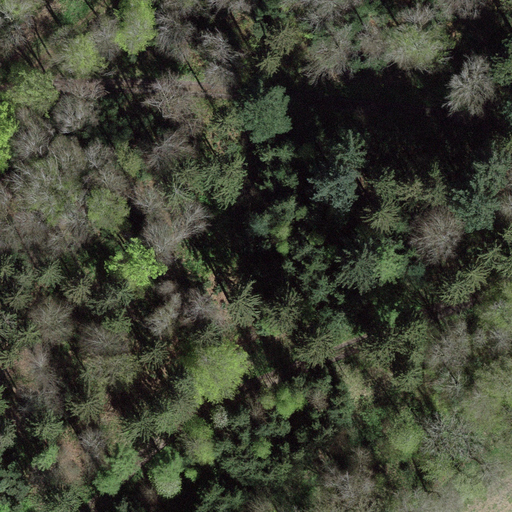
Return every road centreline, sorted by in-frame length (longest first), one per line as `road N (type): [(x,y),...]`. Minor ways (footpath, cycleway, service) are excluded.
road 1 (track): [(0,92),(126,83),(410,106),(511,132)]
road 2 (track): [(511,273),(221,394),(171,424),(86,511)]
road 3 (track): [(13,87),(111,0)]
